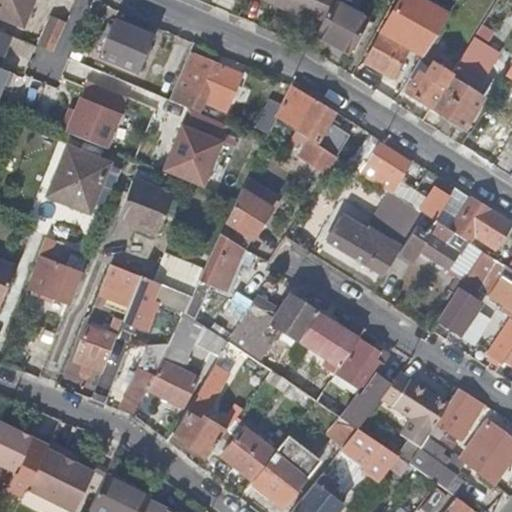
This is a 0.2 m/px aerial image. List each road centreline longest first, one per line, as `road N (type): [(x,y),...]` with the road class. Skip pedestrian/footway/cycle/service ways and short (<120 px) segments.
road 1 (residential): [(150,0),(294,58),(511,195)]
road 2 (residential): [(229,511),(123,427),(0,379)]
road 3 (residential): [(310,277),(511,405)]
